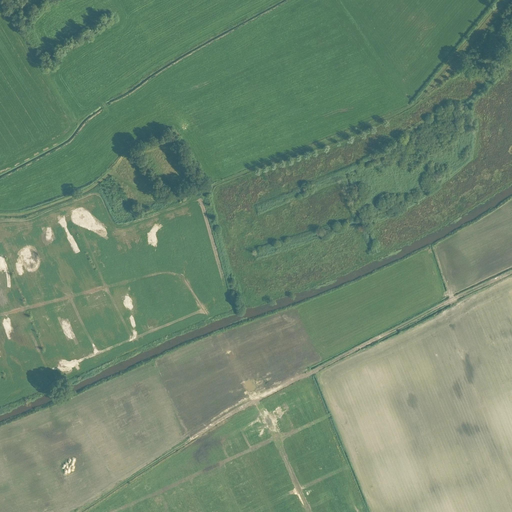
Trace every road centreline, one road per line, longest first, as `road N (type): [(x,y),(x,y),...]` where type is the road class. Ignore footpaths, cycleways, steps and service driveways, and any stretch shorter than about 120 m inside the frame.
road 1 (track): [(0,217),(27,216),(108,176),(153,203),(362,126),(416,100),(496,0)]
road 2 (track): [(511,272),(183,444),(75,511)]
